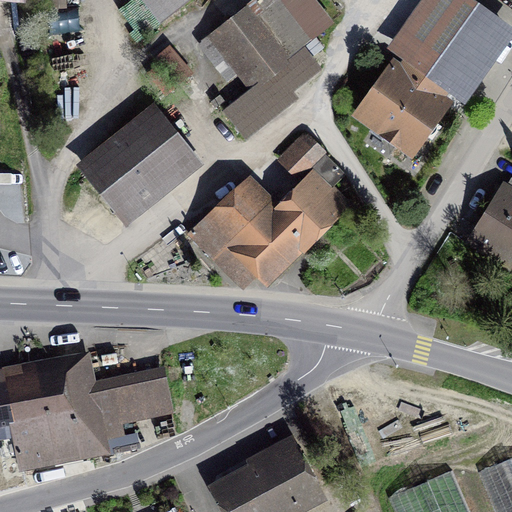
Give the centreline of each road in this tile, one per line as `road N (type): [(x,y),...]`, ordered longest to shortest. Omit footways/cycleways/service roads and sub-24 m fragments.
road 1 (track): [(371,0),(315,109),(105,277),(96,308)]
road 2 (residential): [(8,511),(134,473),(273,396),(356,332)]
road 3 (primary): [(356,332),(222,313),(0,304)]
road 4 (track): [(40,306),(47,178),(101,97),(84,0)]
road 5 (residential): [(511,94),(391,294),(356,332)]
road 6 (track): [(315,109),(413,256)]
road 7 (primary): [(511,380),(356,332)]
road 8 (track): [(101,97),(229,0)]
road 9 (track): [(47,178),(31,157),(11,40),(0,37)]
